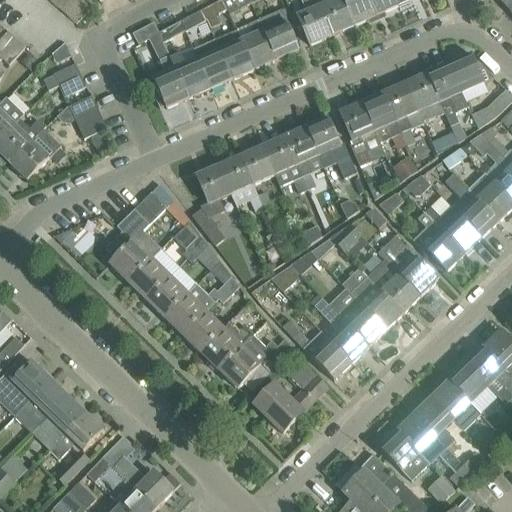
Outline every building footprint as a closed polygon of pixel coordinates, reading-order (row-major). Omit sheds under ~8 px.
[(59,10),(67,0),(52,0),(50,2),(59,10)] [(84,0),(83,0),(67,0),(59,10),(68,18),(84,0)] [(77,26),(93,8),(84,0),(68,18),(77,26)] [(230,17),(251,6),(248,0),(228,0),(223,3),(228,13),(230,17)] [(297,19),(302,29),(310,48),(332,38),(315,0),(300,0),(307,15),(297,19)] [(315,0),(332,38),(354,28),(342,0),(315,0)] [(342,0),(354,28),(376,18),(368,0),(342,0)] [(368,0),(376,18),(398,9),(394,0),(368,0)] [(394,0),(398,9),(417,0),(394,0)] [(511,6),(511,0),(497,0),(508,10),(511,6)] [(228,13),(223,3),(222,2),(201,13),(206,24),(228,13)] [(259,22),(276,62),(299,52),(286,24),(281,12),(259,22)] [(185,34),(206,24),(201,13),(188,19),(180,23),(185,34)] [(240,41),(254,72),(276,62),(259,22),(249,27),(252,35),(240,41)] [(163,46),(185,34),(180,23),(170,28),(159,34),(160,36),(158,37),(163,46)] [(138,47),(158,37),(160,36),(159,34),(154,25),(132,36),(138,47)] [(233,82),(254,72),(240,41),(237,33),(215,42),(233,82)] [(17,42),(8,34),(0,42),(0,58),(0,59),(17,42)] [(9,68),(12,65),(26,50),(17,42),(0,59),(9,68)] [(197,59),(211,91),(233,82),(215,42),(194,52),(197,59)] [(65,46),(56,54),(61,65),(72,61),(65,46)] [(189,101),(211,91),(197,59),(185,65),(181,56),(171,60),(189,101)] [(462,95),(494,81),(494,82),(495,81),(481,67),(481,68),(478,70),(472,57),(449,67),(462,95)] [(155,78),(156,82),(154,83),(166,111),(189,101),(171,60),(170,58),(160,63),(165,74),(155,78)] [(81,78),(76,66),(55,76),(55,77),(44,83),(49,93),(59,88),(81,78)] [(428,77),(444,115),(451,129),(459,125),(455,116),(469,110),(462,95),(449,67),(428,77)] [(422,125),(444,115),(428,77),(406,86),(418,114),(422,125)] [(65,100),(68,98),(86,89),(81,78),(59,88),(65,100)] [(406,120),(418,114),(406,86),(384,96),(402,135),(408,149),(416,146),(411,132),(411,131),(406,120)] [(497,119),(500,116),(511,104),(511,99),(506,93),(488,110),(472,117),(478,132),(497,119)] [(380,145),(402,135),(384,96),(362,106),(377,139),(380,145)] [(74,120),(97,109),(92,98),(69,109),(74,120)] [(6,99),(0,106),(0,141),(24,117),(6,99)] [(340,115),(348,134),(351,142),(348,144),(360,170),(372,165),(365,151),(367,150),(364,145),(377,139),(362,106),(340,115)] [(97,109),(74,120),(84,142),(107,131),(97,109)] [(511,112),(501,124),(510,133),(511,130),(511,112)] [(25,117),(24,117),(0,141),(0,156),(10,166),(46,129),(38,122),(30,130),(21,121),(25,117)] [(344,146),(341,147),(329,120),(306,130),(319,159),(324,172),(337,166),(344,182),(357,176),(350,160),(344,146)] [(46,129),(10,166),(28,184),(61,149),(44,132),(46,129)] [(307,164),(319,159),(306,130),(284,140),(307,192),(316,189),(311,176),(312,175),(307,164)] [(492,130),(481,137),(511,169),(511,153),(511,152),(509,154),(499,143),(492,130)] [(511,203),(511,169),(481,137),(469,145),(484,159),(487,156),(496,165),(495,166),(502,173),(492,183),(511,203)] [(284,140),(262,150),(275,178),(280,190),(294,184),(299,196),(307,192),(284,140)] [(443,160),(449,172),(469,161),(463,149),(443,160)] [(241,159),(253,188),(275,178),(262,150),(241,159)] [(257,196),(253,188),(241,159),(219,169),(231,197),(236,208),(250,202),(255,214),(263,210),(257,196)] [(225,214),(220,202),(231,197),(219,169),(196,179),(208,206),(201,209),(202,212),(193,219),(216,248),(225,241),(217,231),(219,230),(210,220),(225,214)] [(499,224),(511,211),(511,203),(492,183),(483,192),(485,194),(484,195),(466,176),(459,183),(499,224)] [(467,207),(458,216),(482,241),(499,224),(459,183),(453,177),(445,185),(467,207)] [(415,197),(420,197),(430,187),(421,178),(406,189),(415,197)] [(368,187),(375,203),(384,199),(377,183),(368,187)] [(160,187),(151,196),(165,211),(173,203),(160,187)] [(265,193),(257,196),(263,210),(271,207),(265,193)] [(165,211),(151,196),(143,204),(157,219),(165,211)] [(404,204),(396,196),(379,207),(389,218),(404,204)] [(173,203),(165,211),(184,228),(189,224),(173,203)] [(134,212),(149,227),(157,219),(143,204),(134,212)] [(355,207),(348,205),(341,209),(347,222),(358,214),(355,207)] [(482,241),(458,216),(452,210),(441,220),(431,209),(424,216),(464,257),(482,241)] [(365,217),(379,231),(386,224),(374,211),(365,217)] [(143,233),(149,227),(134,212),(118,229),(132,244),(110,267),(129,285),(152,262),(162,252),(149,240),(143,233)] [(464,257),(424,216),(418,222),(426,230),(413,243),(424,255),(426,253),(447,274),(464,257)] [(316,229),(299,237),(306,251),(321,241),(316,229)] [(330,240),(344,254),(358,241),(347,230),(330,240)] [(396,275),(420,300),(438,283),(417,261),(396,238),(378,256),(396,275)] [(200,257),(208,250),(200,239),(191,249),(200,257)] [(324,245),(311,255),(318,262),(319,263),(331,252),(324,245)] [(191,266),(200,257),(191,249),(182,257),(191,266)] [(311,255),(291,268),(300,278),(318,262),(311,255)] [(147,303),(170,280),(152,262),(129,285),(147,303)] [(291,268),(281,275),(292,287),(301,279),(300,278),(291,268)] [(367,280),(403,317),(420,300),(396,275),(387,284),(389,287),(382,294),(368,279),(367,280)] [(232,279),(223,288),(232,297),(240,289),(232,279)] [(170,280),(147,303),(165,321),(188,297),(170,280)] [(355,301),(386,333),(403,317),(367,280),(350,296),(355,301)] [(197,287),(188,297),(165,321),(183,338),(206,315),(206,314),(219,302),(223,306),(232,297),(223,288),(217,294),(214,291),(208,298),(197,287)] [(328,341),(352,366),(369,350),(328,308),(318,297),(310,304),(337,333),(328,341)] [(328,308),(369,350),(386,333),(355,301),(344,311),(335,301),(328,308)] [(0,335),(12,323),(2,314),(0,316),(0,335)] [(224,332),(206,315),(183,338),(201,356),(224,332)] [(334,383),(352,366),(328,341),(321,334),(310,344),(290,322),(282,330),(312,361),(334,383)] [(224,332),(201,356),(220,373),(253,339),(245,331),(240,335),(230,326),(224,332)] [(511,344),(501,333),(500,334),(497,331),(488,340),(491,343),(483,351),(511,379),(511,344)] [(265,350),(253,339),(220,373),(238,391),(261,368),(268,360),(277,369),(295,351),(285,342),(278,350),(272,344),(265,350)] [(16,340),(0,355),(0,358),(7,366),(24,348),(16,340)] [(511,379),(483,351),(476,358),(472,354),(462,363),(466,367),(488,390),(497,380),(511,395),(511,379)] [(488,390),(466,367),(462,363),(452,373),(456,377),(449,384),(470,406),(488,390)] [(33,365),(22,376),(14,368),(0,382),(0,405),(14,420),(22,412),(51,382),(33,365)] [(302,415),(327,389),(303,366),(289,379),(304,393),(292,405),(274,387),(255,407),(283,436),(303,415),(302,415)] [(39,428),(68,399),(51,382),(22,412),(39,428)] [(470,406),(449,384),(432,400),(453,423),(464,433),(480,416),(470,406)] [(68,399),(39,428),(32,436),(49,453),(85,416),(68,399)] [(444,431),(453,423),(432,400),(415,417),(447,451),(455,443),(444,431)] [(85,416),(49,453),(59,463),(75,446),(83,453),(103,433),(85,416)] [(439,459),(447,451),(415,417),(397,434),(419,456),(428,447),(439,459)] [(511,428),(511,427),(506,422),(495,433),(501,439),(511,428)] [(491,449),(501,439),(495,433),(485,443),(491,449)] [(419,456),(397,434),(380,451),(412,484),(413,483),(412,482),(428,467),(429,468),(430,467),(419,456)] [(123,439),(109,453),(103,460),(110,467),(127,482),(156,511),(174,493),(153,474),(143,484),(139,480),(141,477),(123,461),(134,449),(123,439)] [(54,478),(63,487),(88,462),(79,453),(54,478)] [(484,465),(475,456),(463,468),(472,477),(484,465)] [(342,511),(429,511),(373,457),(360,471),(364,474),(343,495),(351,503),(342,511)] [(110,467),(103,460),(87,477),(94,484),(110,467)] [(460,488),(472,477),(463,468),(451,479),(460,488)] [(0,470),(0,502),(16,487),(0,470)] [(454,493),(441,479),(428,491),(442,505),(454,493)] [(136,492),(127,482),(110,500),(119,509),(122,511),(155,511),(156,511),(136,492)] [(70,494),(75,499),(87,511),(96,502),(78,485),(70,494)] [(469,511),(475,506),(468,499),(455,511),(469,511)]
